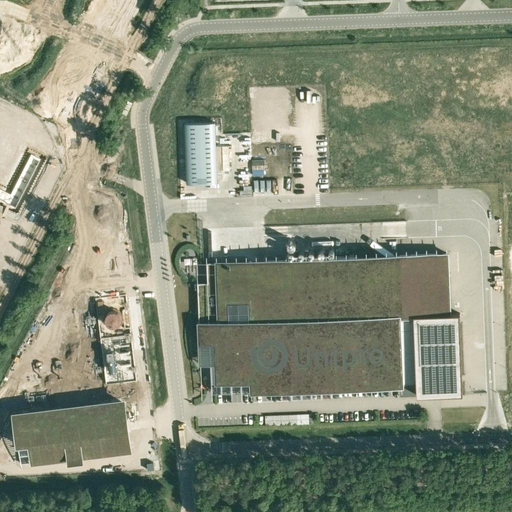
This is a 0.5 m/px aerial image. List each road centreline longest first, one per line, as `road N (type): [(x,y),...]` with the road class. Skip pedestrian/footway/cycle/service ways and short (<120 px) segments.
road 1 (unclassified): [(150,191),(141,115),(180,37),(196,27),(511,16)]
road 2 (track): [(0,309),(159,0)]
road 3 (unclassified): [(181,450),(511,436)]
road 4 (unclassified): [(153,207),(422,194)]
road 5 (unclassified): [(181,450),(153,207)]
